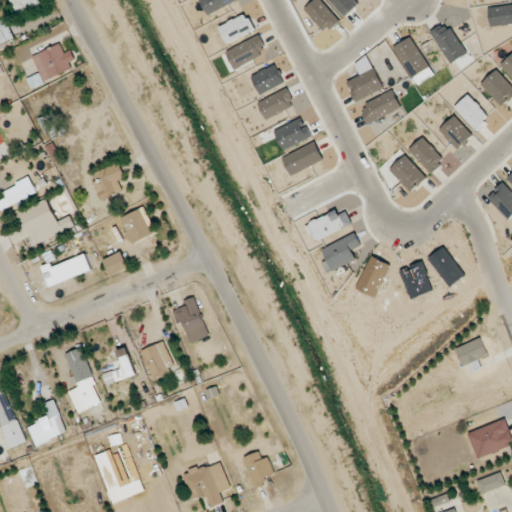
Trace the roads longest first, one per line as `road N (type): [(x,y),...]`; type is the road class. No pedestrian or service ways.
road 1 (tertiary): [(330,511),(304,443),(72,0)]
road 2 (residential): [(399,511),(335,364),(150,0)]
road 3 (residential): [(273,0),(384,217),(404,226),(444,204),(464,204),(476,215),(502,283)]
road 4 (residential): [(0,347),(209,260)]
road 5 (residential): [(314,76),(407,0)]
